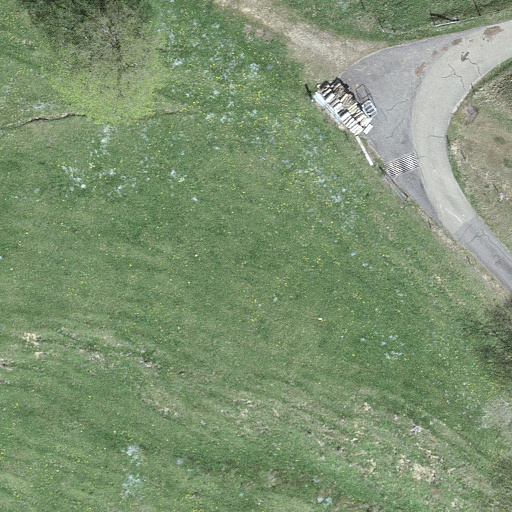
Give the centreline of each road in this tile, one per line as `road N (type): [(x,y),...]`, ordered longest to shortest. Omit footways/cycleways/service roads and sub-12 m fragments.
road 1 (track): [(511,277),(442,199),(423,167),(418,127),(429,94),(452,65),(511,35)]
road 2 (track): [(204,0),(426,105)]
